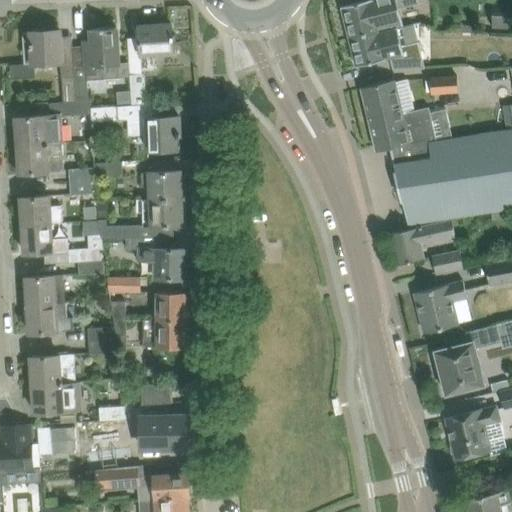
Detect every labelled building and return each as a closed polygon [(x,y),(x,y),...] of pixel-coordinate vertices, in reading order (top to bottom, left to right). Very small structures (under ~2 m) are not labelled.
[(367,0),(341,6),(349,38),(397,27),(397,28),(404,27),(399,8),(418,3),(417,0),(367,0)] [(511,0),(493,0),(492,27),(511,27),(511,0)] [(138,25),(140,45),(140,55),(141,55),(142,71),(154,70),(154,55),(174,53),(171,23),(138,25)] [(397,27),(349,38),(356,66),(390,58),(393,69),(409,69),(425,68),(418,41),(401,45),(397,28),(397,27)] [(86,65),(74,66),(76,102),(89,101),(87,79),(120,76),(119,64),(116,28),(104,29),(104,28),(90,29),(91,45),(84,45),(86,65)] [(22,32),(24,64),(61,61),(62,77),(62,102),(76,102),(74,66),(72,44),(60,45),(59,30),(22,32)] [(130,74),(132,103),(147,101),(145,73),(130,74)] [(457,76),(430,77),(431,93),(458,91),(457,76)] [(377,151),(391,147),(430,138),(429,141),(438,140),(429,106),(403,113),(399,99),(395,79),(362,87),(377,151)] [(62,102),(50,103),(51,116),(90,114),(89,101),(76,102),(62,102)] [(156,103),(136,104),(117,104),(118,119),(132,118),(132,134),(147,133),(147,149),(157,149),(177,148),(177,136),(180,136),(179,116),(151,117),(150,104),(156,104),(156,103)] [(92,108),(92,119),(116,117),(116,106),(92,108)] [(16,117),(18,145),(62,142),(61,116),(45,117),(45,115),(16,117)] [(430,138),(391,147),(409,224),(511,207),(511,128),(438,140),(429,141),(430,138)] [(62,142),(18,145),(20,173),(64,170),(62,142)] [(94,162),(95,176),(124,174),(123,160),(94,162)] [(69,168),(69,169),(70,182),(94,180),(93,167),(69,168)] [(143,198),(143,199),(182,198),(181,171),(149,172),(141,173),(142,187),(150,186),(151,198),(143,198)] [(94,180),(70,182),(71,195),(95,193),(94,180)] [(21,197),(23,225),(51,223),(51,222),(61,221),(61,219),(63,219),(63,208),(60,208),(60,204),(50,205),(50,195),(21,197)] [(131,237),(131,239),(160,239),(160,237),(156,238),(156,226),(183,225),(182,198),(143,199),(144,223),(107,224),(107,218),(99,219),(102,237),(131,237)] [(99,202),(99,215),(109,215),(109,202),(99,202)] [(452,219),(409,228),(390,233),(396,264),(424,258),(421,242),(456,235),(452,219)] [(51,223),(23,225),(24,253),(69,250),(69,248),(68,237),(52,238),(51,223)] [(89,247),(69,248),(69,250),(70,262),(79,262),(104,260),(101,233),(88,234),(89,247)] [(131,239),(130,248),(140,248),(140,260),(156,260),(156,278),(186,278),(186,276),(190,276),(190,261),(186,261),(186,248),(161,249),(160,239),(131,239)] [(459,249),(432,255),(436,274),(464,268),(459,249)] [(104,260),(79,262),(79,274),(104,272),(104,260)] [(511,260),(486,265),(490,284),(511,280),(511,260)] [(26,276),(28,305),(56,303),(55,275),(26,276)] [(140,278),(108,278),(109,291),(110,291),(117,291),(140,291),(140,278)] [(449,284),(415,292),(425,332),(459,324),(458,321),(472,318),(467,298),(463,280),(449,284)] [(157,291),(157,318),(157,319),(186,319),(186,317),(189,317),(189,306),(186,306),(186,292),(157,291)] [(111,301),(114,318),(125,318),(125,301),(111,301)] [(56,303),(28,305),(29,333),(74,330),(73,317),(57,318),(56,303)] [(125,318),(114,318),(119,349),(126,348),(125,318)] [(143,318),(143,346),(157,347),(157,359),(172,359),(172,361),(173,361),(173,347),(185,347),(186,319),(157,319),(157,318),(143,318)] [(446,394),(485,384),(475,346),(501,340),(497,324),(466,332),(469,342),(435,350),(446,394)] [(113,327),(88,328),(89,341),(114,339),(113,327)] [(114,339),(89,341),(89,355),(115,353),(114,339)] [(31,356),(33,384),(76,381),(76,380),(73,380),(72,354),(59,354),(31,356)] [(510,387),(508,380),(491,384),(493,392),(510,387)] [(76,381),(33,384),(34,413),(78,410),(76,381)] [(142,383),(142,402),(173,402),(173,383),(142,383)] [(511,388),(501,392),(505,407),(511,405),(511,388)] [(481,409),(446,418),(456,458),(490,450),(491,456),(508,452),(497,405),(481,409)] [(124,406),(99,407),(100,419),(125,418),(125,409),(124,406)] [(144,419),(140,419),(141,449),(146,449),(161,449),(187,448),(187,418),(165,419),(165,413),(144,413),(144,419)] [(0,501),(4,502),(2,483),(8,483),(7,469),(33,468),(30,424),(2,426),(3,444),(0,443),(0,501)] [(133,465),(130,447),(86,452),(88,470),(128,466),(133,465)] [(128,466),(95,470),(98,489),(126,485),(126,488),(137,487),(138,499),(190,495),(189,491),(192,491),(191,477),(188,478),(188,472),(139,476),(138,465),(133,465),(128,466)] [(508,488),(465,499),(468,511),(502,511),(501,504),(511,502),(508,488)] [(138,499),(139,511),(189,511),(188,496),(190,496),(190,495),(138,499)]
